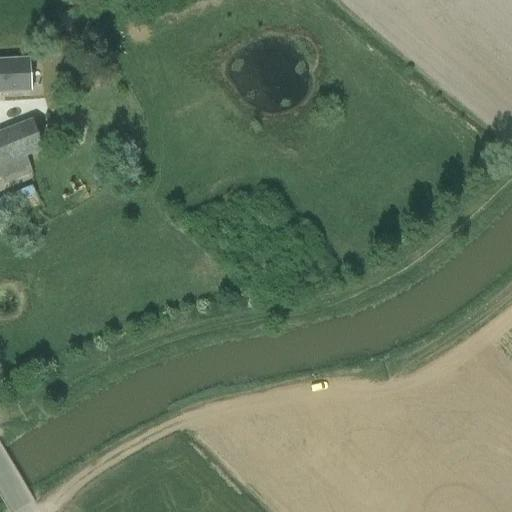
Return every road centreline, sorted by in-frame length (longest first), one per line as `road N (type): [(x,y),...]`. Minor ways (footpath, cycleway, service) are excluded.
road 1 (track): [(511,180),(472,221),(375,292),(105,364),(0,423)]
road 2 (track): [(511,285),(457,334),(398,369),(154,435),(46,511)]
